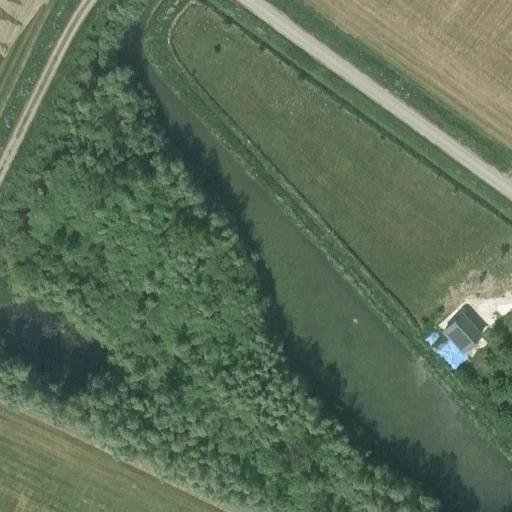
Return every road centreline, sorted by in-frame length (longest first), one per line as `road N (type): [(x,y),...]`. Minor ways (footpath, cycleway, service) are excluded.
road 1 (unclassified): [(511,191),(248,0)]
road 2 (track): [(0,168),(87,0)]
